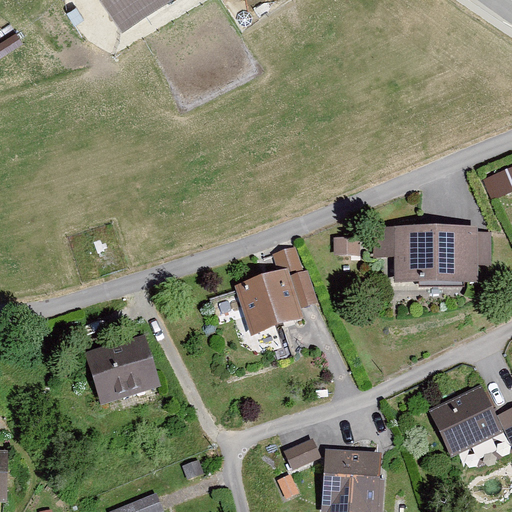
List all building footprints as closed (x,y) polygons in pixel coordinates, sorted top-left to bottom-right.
[(103,0),(122,29),(166,0),(103,0)] [(511,194),(511,169),(484,181),(493,203),(511,194)] [(478,230),(373,230),(373,259),(395,259),(395,287),(478,287),(478,268),(491,268),(491,234),(478,234),(478,230)] [(334,240),(334,258),(360,257),(360,240),(334,240)] [(278,271),(235,285),(251,336),(304,319),(301,308),(319,302),(309,270),(304,272),(296,247),(272,255),(278,271)] [(144,334),(84,352),(101,405),(161,387),(144,334)] [(481,386),(428,411),(451,460),(506,435),(511,446),(511,410),(496,418),(481,386)] [(313,441),(284,454),(292,473),(322,460),(313,441)] [(9,453),(0,452),(0,505),(7,505),(9,453)] [(378,511),(382,456),(325,453),(321,511),(378,511)] [(182,468),(187,482),(204,475),(199,462),(182,468)] [(277,483),(286,502),(300,495),(291,476),(277,483)] [(114,511),(163,511),(157,495),(114,511)]
